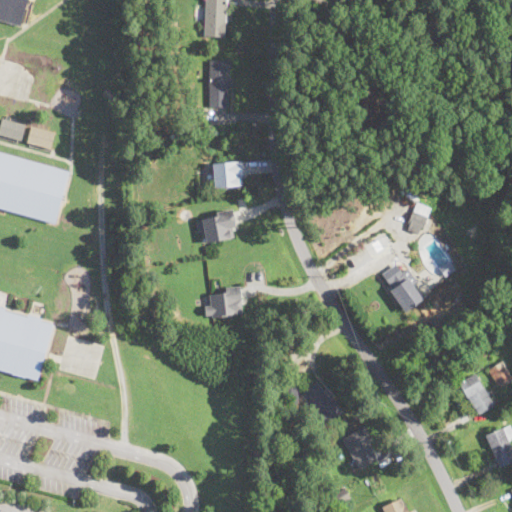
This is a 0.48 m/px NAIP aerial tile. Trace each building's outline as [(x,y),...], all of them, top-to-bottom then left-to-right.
[(0,0),(27,0),(21,24),(0,18),(0,0)] [(226,0),(226,36),(205,35),(205,0),(226,0)] [(228,106),(209,106),(209,59),(230,60),(230,88),(228,88),(228,106)] [(374,88),(376,99),(387,98),(388,108),(381,109),(382,118),(354,122),(350,92),(374,88)] [(26,125),(22,140),(0,134),(0,130),(3,118),(26,125)] [(55,132),(51,148),(28,142),(32,126),(55,132)] [(0,151),(70,171),(56,223),(0,207),(0,305),(5,307),(4,310),(28,317),(28,314),(42,318),(42,321),(54,324),(38,380),(0,369),(0,151)] [(242,184),(215,186),(215,179),(212,179),(212,172),(214,171),(213,162),(241,159),(242,173),(242,174),(242,184)] [(430,207),(422,227),(421,226),(417,235),(405,230),(408,223),(407,222),(411,210),(413,211),(416,202),(430,207)] [(235,236),(206,241),(205,231),(198,232),(196,219),(202,218),(202,217),(217,215),(216,211),(233,208),(236,225),(233,226),(235,236)] [(395,264),(401,273),(408,268),(416,281),(412,284),(422,299),(404,312),(390,291),(395,287),(392,283),(389,285),(381,274),(395,264)] [(230,291),(228,319),(219,318),(220,313),(212,313),(213,293),(225,294),(225,291),(230,291)] [(511,377),(498,385),(489,370),(502,362),(511,377)] [(478,415),(458,383),(474,373),(494,404),(478,415)] [(300,400),(282,400),(282,380),(301,380),(300,400)] [(336,406),(321,419),(315,410),(310,415),(306,409),(310,405),(301,394),(316,381),(336,406)] [(272,408),(271,416),(263,416),(264,408),(272,408)] [(511,449),(511,461),(500,467),(484,435),(506,424),(511,436),(511,439),(509,442),(511,449)] [(359,469),(342,439),(363,426),(372,441),(368,444),(376,459),(359,469)] [(350,498),(336,507),(330,496),(344,487),(350,498)] [(401,498),(405,506),(407,505),(410,511),(385,511),(383,506),(401,498)]
